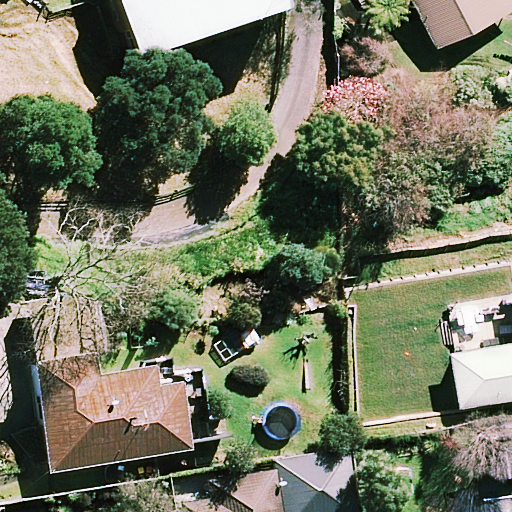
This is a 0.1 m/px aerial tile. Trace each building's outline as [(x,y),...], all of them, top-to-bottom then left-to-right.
[(264,1),(263,0),(100,0),(117,50),(264,1)] [(405,0),(429,43),(507,0),(405,0)] [(511,279),(503,281),(511,328),(511,334),(445,347),(455,401),(511,390),(511,279)] [(81,371),(78,351),(20,361),(39,469),(202,441),(189,366),(139,374),(137,362),(81,371)] [(342,511),(333,450),(263,460),(264,469),(199,478),(201,492),(174,496),(176,511),(342,511)]
